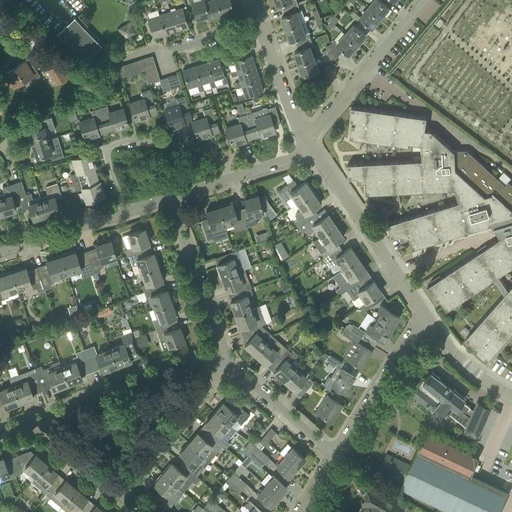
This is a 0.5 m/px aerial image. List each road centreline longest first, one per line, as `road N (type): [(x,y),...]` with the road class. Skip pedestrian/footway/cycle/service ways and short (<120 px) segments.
road 1 (residential): [(122,211),(101,146),(142,135),(177,139),(213,155),(229,178)]
road 2 (residential): [(32,421),(191,359),(209,361)]
road 3 (residential): [(307,142),(429,0)]
road 4 (residential): [(224,354),(167,197)]
road 5 (residential): [(326,448),(417,308)]
road 6 (residential): [(116,492),(209,379),(209,361)]
road 7 (residential): [(397,278),(307,142)]
road 8 (residential): [(326,448),(240,378),(224,354)]
road 9 (residential): [(511,397),(491,388),(417,308)]
road 10 (residential): [(0,252),(122,211)]
road 11 (residential): [(307,142),(259,24)]
